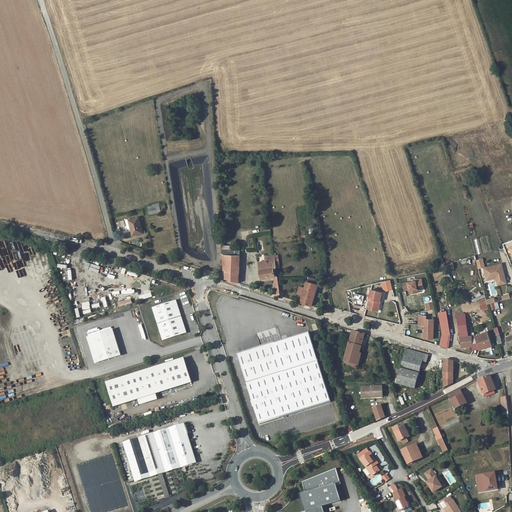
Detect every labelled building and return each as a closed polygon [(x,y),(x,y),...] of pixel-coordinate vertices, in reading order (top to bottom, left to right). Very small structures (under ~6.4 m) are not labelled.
[(149,215),(162,212),(161,206),(160,202),(152,204),(152,206),(147,207),(149,215)] [(134,226),(131,227),(133,236),(144,233),(140,218),(132,220),(134,226)] [(222,251),(223,270),(226,270),(226,278),(239,283),(239,251),(222,251)] [(274,277),(275,295),(282,297),(278,276),(276,277),(275,268),(277,268),(275,256),(258,258),(261,278),(274,277)] [(482,259),(476,261),(478,270),(484,268),(482,259)] [(493,275),(496,277),(496,278),(498,285),(506,283),(501,264),(484,268),(487,278),(491,277),(491,276),(493,275)] [(422,288),(420,279),(414,280),(414,281),(402,284),(403,291),(408,290),(409,294),(415,293),(414,289),(422,288)] [(307,281),(306,281),(304,289),(299,287),(298,294),(303,295),(301,303),(312,306),(317,288),(317,284),(315,283),(307,281)] [(392,290),(390,281),(382,283),(384,292),(392,290)] [(382,293),(371,291),(369,299),(367,309),(375,311),(378,301),(379,302),(382,293)] [(139,296),(140,301),(152,297),(151,293),(139,296)] [(355,294),(353,300),(354,305),(361,307),(364,296),(355,294)] [(494,298),(479,301),(480,310),(488,309),(487,304),(490,303),(492,310),(499,309),(498,302),(495,302),(494,298)] [(130,299),(118,303),(119,307),(132,303),(130,299)] [(187,333),(177,300),(153,308),(163,341),(187,333)] [(427,311),(434,309),(432,302),(425,304),(427,311)] [(442,336),(450,336),(446,312),(438,313),(442,336)] [(460,337),(467,336),(464,313),(457,314),(460,337)] [(424,338),(433,339),(434,319),(426,319),(426,316),(419,315),(419,325),(425,325),(424,338)] [(113,330),(89,337),(97,364),(121,356),(113,330)] [(310,331),(238,354),(260,425),(332,402),(310,331)] [(359,354),(365,333),(359,332),(353,331),(345,361),(359,365),(361,355),(359,354)] [(475,336),(479,349),(490,346),(487,333),(475,336)] [(442,336),(440,346),(448,348),(450,336),(442,336)] [(462,348),(472,347),(471,336),(467,336),(460,337),(462,348)] [(472,351),(479,349),(475,336),(471,336),(472,347),(472,351)] [(428,362),(430,355),(406,348),(400,368),(420,374),(423,361),(428,362)] [(193,383),(185,357),(106,382),(115,407),(193,383)] [(453,362),(445,360),(445,388),(453,384),(453,362)] [(416,389),(420,374),(400,368),(396,383),(416,389)] [(491,376),(478,382),(483,395),(485,394),(495,390),(496,389),(491,376)] [(371,396),(371,397),(382,397),(382,386),(361,386),(362,396),(371,396)] [(461,390),(449,395),(457,409),(468,403),(461,390)] [(497,394),(495,390),(485,394),(487,398),(497,394)] [(374,407),(377,420),(385,417),(381,404),(374,407)] [(440,430),(458,419),(449,404),(441,409),(445,415),(435,421),(440,430)] [(410,436),(404,423),(395,428),(401,441),(402,440),(404,444),(409,442),(407,438),(410,436)] [(184,424),(123,444),(134,479),(188,461),(187,457),(194,455),(184,424)] [(447,450),(437,428),(433,430),(443,452),(447,450)] [(422,458),(416,444),(402,451),(408,464),(422,458)] [(378,463),(370,451),(360,458),(372,475),(379,470),(375,464),(378,463)] [(188,461),(134,479),(135,483),(197,463),(194,455),(187,457),(188,461)] [(80,466),(92,511),(98,511),(127,504),(118,471),(93,478),(91,468),(95,467),(94,462),(80,466)] [(300,494),(305,511),(323,506),(342,501),(337,485),(336,484),(341,482),(337,468),(303,482),(306,492),(300,494)] [(432,469),(425,474),(430,481),(427,482),(433,492),(442,487),(436,477),(437,477),(432,469)] [(495,473),(477,476),(479,493),(498,491),(495,473)] [(402,488),(393,492),(397,500),(396,501),(401,510),(409,506),(406,501),(408,501),(402,488)] [(449,497),(441,502),(447,511),(460,511),(453,499),(451,500),(449,497)]
